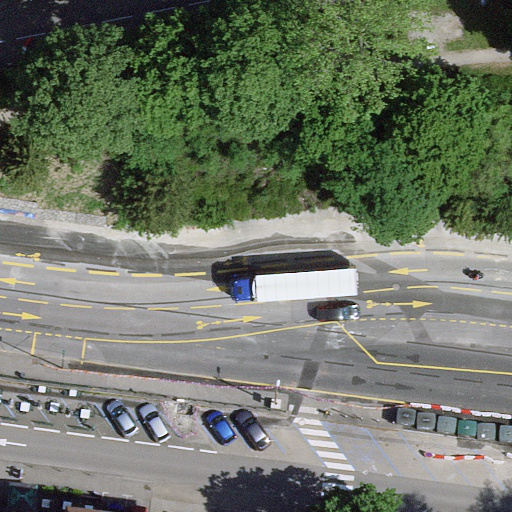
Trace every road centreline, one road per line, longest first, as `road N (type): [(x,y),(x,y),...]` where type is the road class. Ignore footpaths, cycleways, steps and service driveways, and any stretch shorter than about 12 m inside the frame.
road 1 (primary): [(511,289),(394,284),(134,304),(0,289)]
road 2 (residential): [(495,511),(0,442)]
road 3 (tertiary): [(0,48),(242,0)]
